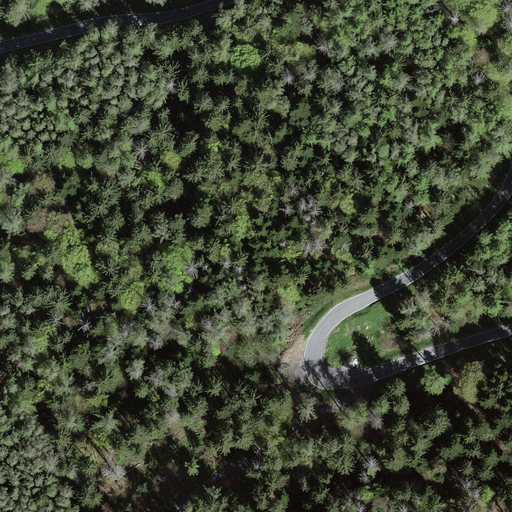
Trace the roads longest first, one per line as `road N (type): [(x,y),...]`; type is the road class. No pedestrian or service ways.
road 1 (tertiary): [(511,178),(465,236),(338,313),(313,350),(318,374),(344,381),(511,329)]
road 2 (tertiary): [(0,46),(223,0)]
road 3 (track): [(180,511),(198,485),(340,397),(351,380)]
